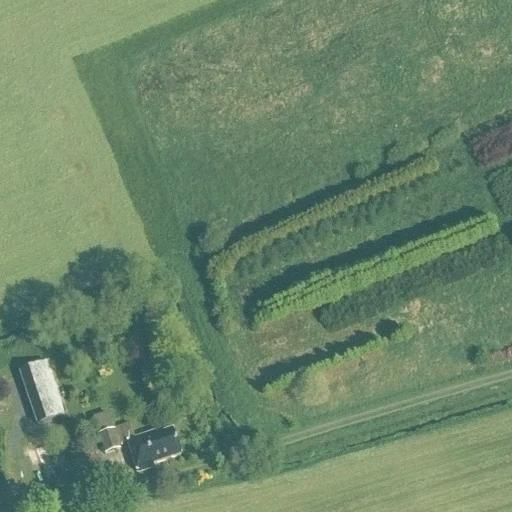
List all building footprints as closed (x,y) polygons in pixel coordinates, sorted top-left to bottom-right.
[(97,343),(80,348),(82,357),(99,352),(97,343)] [(49,366),(21,376),(39,428),(67,418),(49,366)] [(114,432),(114,433),(113,434),(107,418),(92,423),(104,459),(120,454),(118,448),(127,445),(137,475),(154,470),(153,467),(180,458),(172,433),(159,437),(158,434),(134,442),(130,427),(114,432)] [(65,459),(83,452),(76,433),(58,439),(65,459)] [(45,447),(35,451),(46,484),(57,480),(45,447)] [(99,486),(110,482),(100,453),(83,459),(87,469),(93,467),(99,486)]
